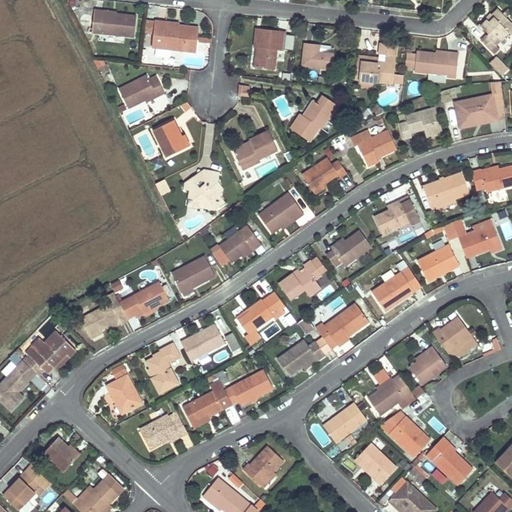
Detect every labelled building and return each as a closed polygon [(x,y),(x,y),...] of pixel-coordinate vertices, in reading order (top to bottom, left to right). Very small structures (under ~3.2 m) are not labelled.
[(134,37),(136,16),(116,14),(103,12),(103,10),(103,9),(95,8),(92,32),(107,34),(124,36),(134,37)] [(511,31),(511,23),(498,9),(491,16),(493,18),(490,22),(487,19),(485,21),(480,26),(483,29),(487,34),(485,35),(494,45),(507,32),(509,34),(511,31)] [(493,18),(491,16),(489,14),(476,27),(481,31),(483,29),(480,26),(485,21),(487,19),(490,22),(493,18)] [(195,52),(198,26),(178,24),(178,26),(167,25),(168,22),(168,21),(156,20),(153,47),(195,52)] [(284,50),(286,31),(256,27),(253,47),(256,47),(260,48),(258,67),(275,68),(277,49),(284,50)] [(123,43),(124,36),(107,34),(106,41),(123,43)] [(489,50),(494,45),(485,35),(480,40),(489,50)] [(396,55),(397,44),(380,42),(379,53),(385,54),(395,55),(396,55)] [(332,69),(334,52),(319,51),(320,45),(304,43),(301,65),(332,69)] [(417,51),(416,54),(406,53),(405,67),(415,68),(414,71),(429,73),(446,75),(446,77),(456,78),(458,53),(449,52),(449,55),(436,53),(417,51)] [(395,63),(396,55),(395,55),(385,54),(384,62),(395,63)] [(496,54),(489,62),(500,74),(508,67),(496,54)] [(378,61),(378,57),(362,56),(361,62),(378,64),(378,61)] [(394,73),(395,63),(384,62),(378,61),(378,64),(361,62),(359,80),(374,81),(393,83),(393,82),(394,73)] [(403,82),(404,74),(394,73),(393,82),(403,83),(403,82)] [(446,77),(446,75),(429,73),(427,81),(445,83),(445,82),(446,77)] [(165,92),(157,76),(150,79),(148,75),(120,89),(129,108),(145,99),(157,94),(158,96),(165,92)] [(374,88),(374,81),(359,80),(358,87),(374,88)] [(238,95),(249,95),(249,84),(239,83),(238,95)] [(503,118),(500,92),(490,93),(495,120),(503,118)] [(490,93),(452,101),(456,121),(485,115),(487,122),(495,120),(490,93)] [(321,129),(338,105),(322,94),(317,101),(306,117),(303,115),(302,115),(299,113),(290,127),(310,141),(319,127),(321,129)] [(306,117),(317,101),(313,99),(313,100),(302,115),(303,115),(306,117)] [(434,105),(408,113),(410,119),(406,121),(398,123),(403,138),(410,136),(409,131),(423,127),(425,136),(442,131),(434,105)] [(485,115),(456,121),(458,127),(487,122),(485,115)] [(177,138),(182,136),(174,119),(153,130),(166,157),(182,149),(177,138)] [(367,129),(349,137),(353,145),(356,144),(360,142),(363,150),(360,152),(366,166),(377,160),(374,155),(394,145),(386,129),(371,136),(367,129)] [(259,158),(277,149),(268,130),(249,139),(250,140),(252,145),(235,154),(243,170),(260,161),(259,158)] [(187,147),(182,136),(177,138),(182,149),(187,147)] [(252,145),(250,140),(233,149),(233,150),(235,154),(252,145)] [(150,160),(153,169),(162,165),(159,157),(150,160)] [(345,172),(337,160),(330,164),(326,158),(300,176),(311,192),(323,183),(337,174),(339,177),(345,172)] [(480,167),(470,169),(474,188),(484,186),(485,190),(511,184),(511,163),(497,167),(480,170),(480,167)] [(220,196),(221,186),(218,181),(219,172),(203,169),(202,179),(200,179),(195,182),(191,177),(184,183),(183,189),(189,190),(188,196),(192,197),(199,208),(200,207),(215,209),(224,203),(220,196)] [(202,179),(203,169),(203,170),(191,177),(195,182),(200,179),(202,179)] [(459,170),(421,186),(429,206),(434,205),(452,197),(468,191),(459,170)] [(164,180),(156,184),(160,194),(169,190),(164,180)] [(323,183),(311,192),(314,195),(326,186),(323,183)] [(289,194),(258,215),(270,233),(279,226),(291,218),(294,221),(303,214),(289,194)] [(388,209),(373,216),(382,235),(410,222),(411,224),(419,220),(408,195),(399,199),(401,203),(388,209)] [(199,208),(192,197),(188,196),(187,206),(199,208)] [(452,197),(434,205),(436,208),(454,201),(452,197)] [(401,203),(399,199),(386,205),(388,209),(401,203)] [(291,218),(279,226),(281,230),(294,221),(291,218)] [(447,239),(457,236),(452,221),(442,225),(443,229),(447,239)] [(247,226),(218,247),(230,262),(239,256),(251,247),(253,250),(260,244),(247,226)] [(466,233),(457,236),(465,257),(488,249),(499,245),(492,227),(467,236),(466,233)] [(332,250),(325,255),(333,267),(340,262),(344,266),(370,248),(358,231),(343,241),(332,250)] [(329,246),(332,250),(343,241),(341,238),(329,246)] [(448,244),(416,261),(427,282),(439,275),(437,272),(449,266),(451,269),(459,265),(448,244)] [(218,246),(210,251),(222,268),(230,262),(218,247),(218,246)] [(251,247),(239,256),(241,259),(253,250),(251,247)] [(204,255),(171,272),(182,292),(191,288),(215,276),(204,255)] [(292,274),(277,285),(289,301),(303,291),(308,297),(319,289),(313,280),(320,275),(310,261),(303,266),(305,269),(299,273),(294,277),(292,274)] [(449,266),(437,272),(439,275),(451,269),(449,266)] [(407,267),(370,293),(383,312),(394,304),(392,301),(403,294),(405,297),(420,286),(407,267)] [(157,282),(118,303),(126,319),(133,315),(140,311),(142,314),(167,300),(157,282)] [(287,311),(274,293),(269,297),(262,302),(261,300),(248,310),(250,313),(238,322),(248,335),(254,331),(272,317),(275,320),(282,314),(287,311)] [(403,294),(392,301),(394,304),(405,297),(403,294)] [(117,300),(81,319),(90,337),(102,331),(112,325),(114,328),(121,325),(121,326),(128,322),(126,319),(118,303),(117,300)] [(322,325),(316,330),(326,344),(332,339),(336,345),(346,338),(367,323),(354,306),(324,328),(322,325)] [(248,310),(236,319),(238,322),(250,313),(248,310)] [(304,332),(313,328),(307,316),(298,320),(304,332)] [(456,317),(433,334),(448,355),(471,338),(456,317)] [(214,327),(179,345),(189,363),(224,345),(214,327)] [(223,336),(234,351),(241,346),(231,330),(223,336)] [(32,346),(26,352),(47,373),(53,367),(66,353),(69,356),(76,350),(57,331),(45,344),(37,351),(32,346)] [(102,331),(90,337),(92,340),(103,334),(102,331)] [(259,338),(254,331),(248,335),(245,337),(251,345),(259,338)] [(346,338),(336,345),(338,348),(348,341),(346,338)] [(471,338),(448,355),(460,357),(470,349),(471,338)] [(40,339),(32,346),(37,351),(45,344),(40,339)] [(332,339),(326,344),(330,349),(336,345),(332,339)] [(486,354),(500,348),(497,339),(482,345),(486,354)] [(303,341),(276,360),(288,376),(300,368),(314,358),(316,360),(322,355),(313,342),(306,346),(303,341)] [(171,345),(159,351),(161,354),(152,359),(145,362),(148,369),(153,378),(150,380),(157,394),(176,384),(166,365),(178,359),(171,345)] [(416,362),(407,368),(421,386),(446,367),(431,347),(423,352),(426,355),(416,362)] [(426,355),(423,352),(414,359),(416,362),(426,355)] [(66,353),(53,367),(56,370),(69,356),(66,353)] [(314,358),(300,368),(302,370),(316,360),(314,358)] [(36,373),(23,360),(0,383),(0,399),(11,410),(24,397),(18,392),(36,373)] [(153,378),(148,369),(145,370),(150,380),(153,378)] [(261,370),(222,391),(230,407),(238,402),(241,407),(271,389),(261,370)] [(227,383),(221,372),(213,375),(219,387),(227,383)] [(125,375),(104,386),(108,394),(111,392),(122,414),(141,405),(125,375)] [(376,391),(366,399),(379,417),(396,404),(401,410),(415,400),(398,376),(391,380),(376,391)] [(376,391),(391,380),(389,378),(374,389),(376,391)] [(417,397),(424,391),(419,384),(412,390),(417,397)] [(220,388),(187,405),(195,421),(207,415),(208,418),(230,407),(222,391),(220,388)] [(352,404),(321,427),(333,443),(364,420),(352,404)] [(404,417),(399,412),(392,417),(399,422),(404,417)] [(207,415),(195,421),(197,424),(208,418),(207,415)] [(165,416),(137,431),(147,451),(166,441),(175,436),(177,440),(186,435),(178,421),(170,425),(165,416)] [(392,417),(380,426),(414,458),(430,440),(419,430),(417,434),(407,426),(410,423),(404,417),(399,422),(392,417)] [(419,430),(410,423),(407,426),(417,434),(419,430)] [(175,436),(166,441),(167,445),(177,440),(175,436)] [(69,448),(58,437),(43,453),(63,472),(80,454),(71,445),(69,448)] [(370,444),(355,459),(375,477),(373,480),(379,485),(395,467),(370,444)] [(511,444),(494,463),(511,480),(511,444)] [(250,463),(244,470),(260,485),(273,472),(284,461),(268,446),(259,456),(261,458),(258,460),(256,458),(251,464),(250,463)] [(448,446),(432,464),(458,487),(472,471),(453,455),(455,452),(448,446)] [(348,458),(343,463),(353,471),(357,466),(348,458)] [(375,477),(355,459),(353,462),(373,480),(375,477)] [(421,481),(428,473),(416,463),(409,470),(421,481)] [(236,489),(243,481),(228,468),(221,476),(236,489)] [(42,486),(26,471),(3,495),(18,510),(42,486)] [(273,472),(260,485),(263,488),(276,475),(273,472)] [(110,474),(104,480),(119,494),(125,488),(110,474)] [(219,476),(202,494),(210,500),(211,498),(222,508),(226,511),(255,511),(256,511),(219,476)] [(104,480),(78,507),(83,511),(102,511),(110,504),(119,494),(104,480)] [(406,483),(389,502),(395,508),(397,505),(404,511),(433,511),(435,510),(406,483)] [(492,493),(474,511),(501,511),(506,507),(508,510),(511,505),(511,500),(504,494),(499,499),(492,493)] [(211,498),(210,500),(220,510),(222,508),(211,498)]
